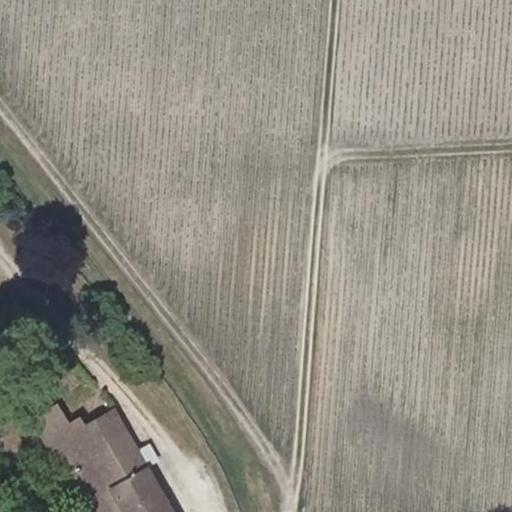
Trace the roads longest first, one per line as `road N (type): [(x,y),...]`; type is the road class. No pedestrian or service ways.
road 1 (track): [(334,0),(290,511)]
road 2 (track): [(293,501),(256,429),(0,99)]
road 3 (track): [(324,156),(511,146)]
